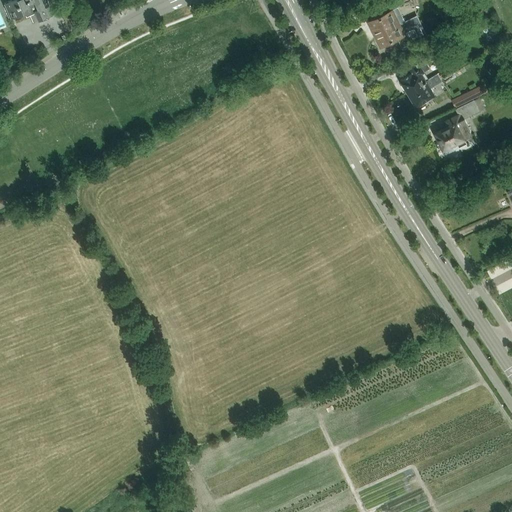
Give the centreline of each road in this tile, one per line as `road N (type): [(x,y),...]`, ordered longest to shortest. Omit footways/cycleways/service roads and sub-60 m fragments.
road 1 (secondary): [(511,370),(369,148),(289,0)]
road 2 (tertiary): [(153,6),(0,102)]
